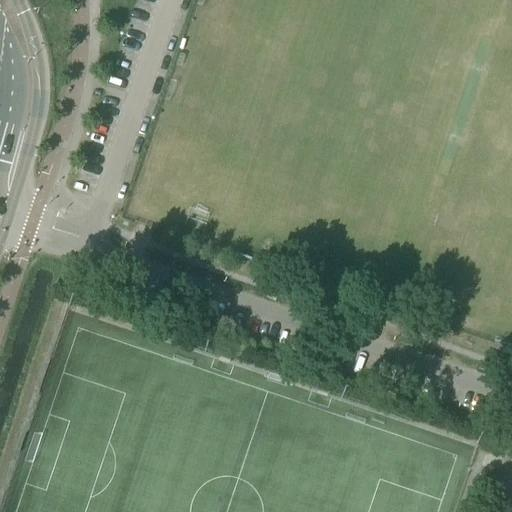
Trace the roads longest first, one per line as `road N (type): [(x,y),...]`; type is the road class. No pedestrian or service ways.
road 1 (unclassified): [(83,250),(511,395)]
road 2 (secondary): [(0,202),(35,128),(37,57),(15,0)]
